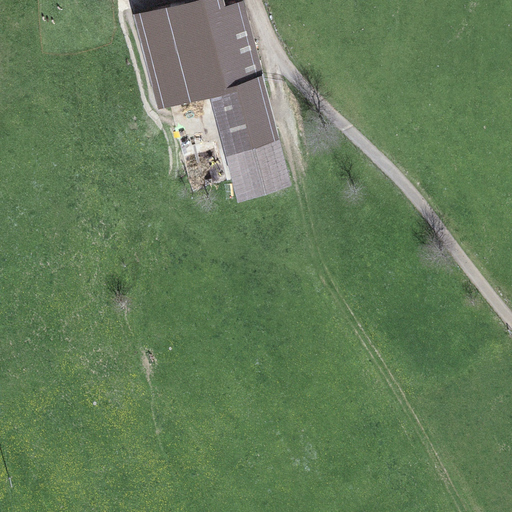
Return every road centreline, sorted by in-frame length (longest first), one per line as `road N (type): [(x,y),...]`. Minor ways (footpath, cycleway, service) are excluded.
road 1 (track): [(284,77),(310,258),(459,511)]
road 2 (track): [(243,0),(284,77),(414,196),(511,331)]
